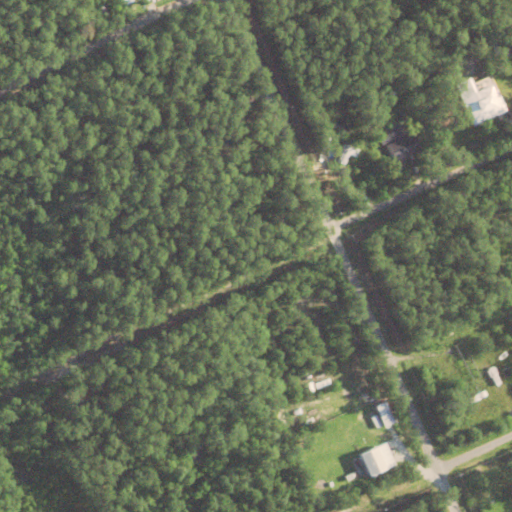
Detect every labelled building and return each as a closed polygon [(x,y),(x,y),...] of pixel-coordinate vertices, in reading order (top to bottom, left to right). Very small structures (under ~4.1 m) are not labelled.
[(341,4),(346,0),(351,7),(345,10),(341,4)] [(487,72),(506,114),(470,130),(451,87),(466,80),(464,77),(479,70),(482,75),(487,72)] [(374,134),(402,121),(408,135),(380,148),(374,134)] [(483,131),(484,135),(469,142),(467,138),(471,136),(470,134),(477,131),(478,133),(483,131)] [(418,150),(410,133),(383,144),(391,162),(418,150)] [(363,154),(368,153),(371,164),(366,166),(363,154)] [(387,175),(403,169),(405,174),(389,180),(387,175)] [(471,315),(479,309),(482,314),(474,320),(471,315)] [(468,373),(478,368),(482,376),(472,381),(468,373)] [(500,373),(511,368),(511,370),(511,375),(503,380),(500,373)] [(481,373),(485,370),(493,384),(488,386),(481,373)] [(490,391),(495,388),(503,402),(499,404),(490,391)] [(373,411),(383,406),(392,425),(382,430),(373,411)] [(208,446),(214,456),(208,459),(207,458),(192,467),(185,455),(200,445),(203,449),(208,446)] [(220,451),(225,448),(235,461),(230,465),(220,451)] [(355,461),(381,448),(392,470),(366,483),(355,461)] [(171,467),(178,465),(182,474),(174,477),(171,467)] [(395,468),(404,465),(405,469),(396,473),(395,468)] [(499,511),(498,509),(497,509),(494,502),(495,501),(494,498),(499,496),(504,511),(499,511)]
